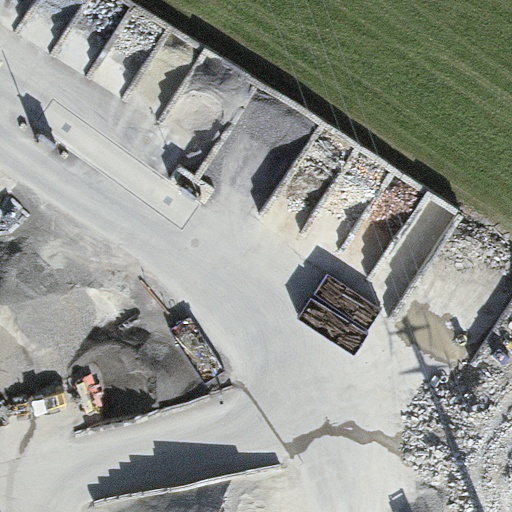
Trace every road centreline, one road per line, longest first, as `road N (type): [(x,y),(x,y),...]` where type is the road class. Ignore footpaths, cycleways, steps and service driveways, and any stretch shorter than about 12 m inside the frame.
road 1 (unknown): [(0,120),(213,262),(326,390),(403,511)]
road 2 (unknown): [(0,511),(326,390)]
